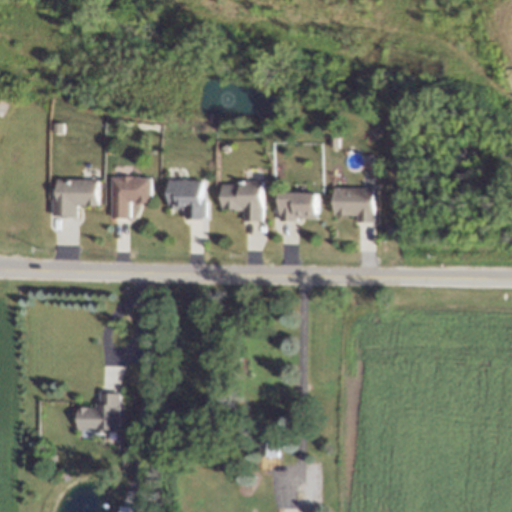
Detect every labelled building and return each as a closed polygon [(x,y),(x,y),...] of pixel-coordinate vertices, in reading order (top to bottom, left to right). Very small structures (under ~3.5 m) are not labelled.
[(152,177),(112,176),(112,217),(130,217),(130,202),(152,203),(152,177)] [(99,179),(58,178),(58,198),(53,198),(53,216),(78,216),(78,205),(98,206),(99,179)] [(207,219),(207,201),(203,201),(204,180),(168,180),(167,208),(185,208),(185,218),(207,219)] [(223,182),(222,209),(244,210),(244,220),(263,221),(263,182),(223,182)] [(333,215),(356,215),(356,222),(374,223),(374,188),(333,187),(333,215)] [(279,219),(317,220),(317,193),(279,192),(279,219)] [(120,392),(100,392),(99,406),(78,405),(78,430),(119,431),(120,392)] [(258,457),(277,458),(278,437),(259,436),(258,457)]
